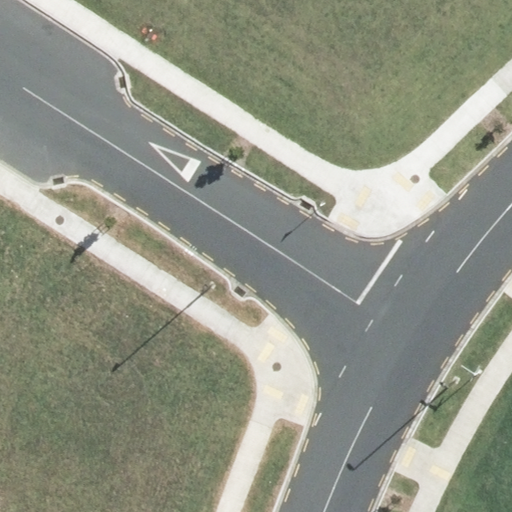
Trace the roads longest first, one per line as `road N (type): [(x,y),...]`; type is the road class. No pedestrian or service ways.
road 1 (residential): [(0,67),(385,325)]
road 2 (tertiary): [(385,325),(331,511)]
road 3 (tertiary): [(511,195),(385,325)]
